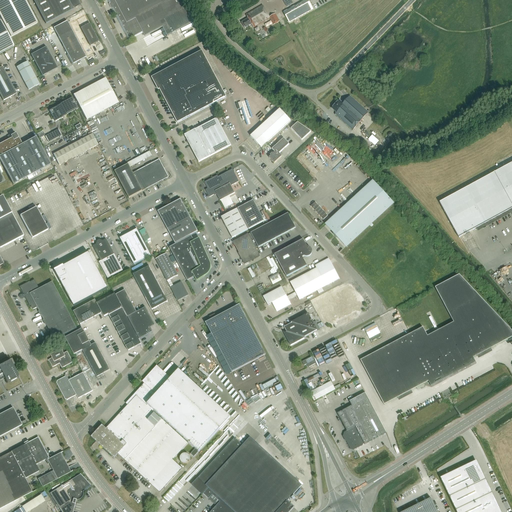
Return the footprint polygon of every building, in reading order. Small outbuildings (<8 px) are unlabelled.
[(0,53),(14,46),(9,38),(10,37),(37,23),(24,0),(0,0),(0,17),(1,20),(0,21),(0,20),(0,53)] [(33,0),(46,24),(73,9),(81,4),(78,0),(33,0)] [(167,36),(194,21),(182,0),(108,0),(129,39),(142,32),(145,36),(163,27),(167,36)] [(305,0),(283,12),(289,23),(302,16),(311,11),(305,0)] [(245,28),(251,24),(253,28),(270,18),(274,25),(280,21),(275,13),(269,17),(262,5),(245,15),(248,19),(241,23),(245,28)] [(85,14),(69,23),(87,56),(94,53),(90,46),(99,41),(89,23),(88,21),(85,14)] [(77,62),(86,57),(68,22),(54,29),(61,43),(69,57),(68,57),(72,65),(78,62),(77,62)] [(42,76),(57,68),(46,47),(31,55),(42,76)] [(202,51),(153,77),(177,123),(226,97),(202,51)] [(27,62),(17,67),(28,90),(39,84),(27,62)] [(2,67),(0,68),(0,94),(3,101),(16,94),(2,67)] [(87,119),(112,106),(113,109),(120,105),(105,78),(74,95),(73,95),(86,120),(87,120),(87,119)] [(334,115),(352,131),(368,113),(350,96),(343,103),(339,100),(338,102),(337,101),(332,107),(333,107),(331,109),(336,113),(334,115)] [(57,107),(49,111),(55,122),(62,118),(62,117),(78,108),(73,98),(72,98),(60,104),(61,105),(59,106),(60,107),(57,108),(57,107)] [(261,148),(291,121),(280,109),(250,136),(261,148)] [(199,162),(231,145),(217,118),(184,135),(199,162)] [(291,129),(298,136),(302,140),(311,132),(298,123),(291,129)] [(62,135),(59,129),(45,136),(48,142),(62,135)] [(50,165),(36,138),(23,145),(17,135),(16,136),(15,134),(11,136),(12,138),(0,144),(0,160),(13,185),(50,165)] [(92,134),(53,154),(59,165),(98,145),(92,134)] [(370,139),(376,145),(381,141),(374,134),(370,139)] [(271,156),(269,158),(274,163),(282,156),(279,153),(289,144),(284,138),(272,149),(275,152),(273,154),(272,153),(270,155),(271,156)] [(129,198),(169,177),(159,159),(133,173),(128,164),(115,171),(129,198)] [(511,208),(511,163),(440,203),(459,238),(511,208)] [(231,186),(239,182),(232,169),(218,177),(217,176),(204,183),(208,189),(205,190),(209,197),(216,194),(220,201),(235,193),(231,186)] [(373,181),(326,225),(346,247),(393,203),(373,181)] [(0,265),(4,263),(0,256),(0,248),(23,236),(11,214),(2,196),(0,197),(0,265)] [(198,232),(180,200),(158,212),(175,244),(198,232)] [(232,238),(248,230),(248,229),(249,229),(264,221),(253,200),(238,208),(238,209),(237,209),(221,217),(232,238)] [(32,238),(48,230),(36,207),(20,216),(32,238)] [(259,256),(255,248),(258,247),(259,248),(296,228),(288,213),(251,233),(251,234),(248,236),(248,235),(247,235),(248,235),(233,242),(243,262),(247,260),(249,264),(248,262),(259,256)] [(400,218),(396,221),(403,228),(406,225),(400,218)] [(396,221),(392,224),(399,232),(403,228),(396,221)] [(392,224),(389,228),(395,235),(399,232),(392,224)] [(406,225),(403,228),(409,236),(413,232),(406,225)] [(389,228),(385,231),(392,239),(395,235),(389,228)] [(403,228),(399,232),(406,239),(409,236),(403,228)] [(134,265),(151,256),(137,229),(120,238),(134,265)] [(385,231),(381,235),(388,242),(392,239),(385,231)] [(399,232),(395,235),(402,243),(406,239),(399,232)] [(381,235),(377,238),(384,245),(388,242),(381,235)] [(395,235),(392,239),(398,246),(402,243),(395,235)] [(191,278),(191,279),(194,277),(196,281),(204,277),(202,273),(209,269),(200,254),(204,252),(202,248),(198,250),(196,245),(200,243),(198,239),(194,241),(193,240),(191,237),(191,236),(170,248),(187,281),(188,281),(188,280),(191,278)] [(377,238),(374,241),(380,249),(384,245),(377,238)] [(303,239),(274,255),(284,272),(283,273),(284,275),(285,275),(286,277),(307,266),(302,257),(304,257),(306,257),(308,257),(310,256),(311,255),(312,253),(312,251),(311,249),(310,248),(309,247),(307,246),(303,239)] [(392,239),(388,242),(395,249),(398,246),(392,239)] [(123,271),(106,240),(102,242),(101,241),(99,241),(97,242),(97,243),(97,244),(93,247),(101,261),(99,262),(108,279),(123,271)] [(374,241),(370,245),(377,252),(380,249),(374,241)] [(388,242),(384,245),(391,253),(395,249),(388,242)] [(424,244),(419,248),(427,257),(432,253),(424,244)] [(370,245),(366,248),(373,255),(377,252),(370,245)] [(384,245),(380,249),(387,256),(391,253),(384,245)] [(366,248),(363,251),(369,259),(373,255),(366,248)] [(419,248),(415,252),(423,261),(427,257),(419,248)] [(380,249),(377,252),(384,259),(387,256),(380,249)] [(363,251),(359,255),(366,262),(369,259),(363,251)] [(377,252),(373,255),(380,263),(384,259),(377,252)] [(415,252),(411,256),(419,265),(423,261),(415,252)] [(74,307),(108,289),(89,253),(55,271),(74,307)] [(432,253),(427,257),(437,268),(441,263),(432,253)] [(171,288),(178,301),(188,295),(181,282),(173,286),(170,280),(178,276),(166,254),(156,259),(171,288)] [(359,255),(355,259),(362,266),(366,262),(359,255)] [(373,255),(369,259),(376,266),(380,263),(373,255)] [(411,256),(406,260),(414,269),(419,265),(411,256)] [(427,257),(423,261),(432,272),(437,268),(427,257)] [(297,295),(300,300),(339,279),(328,259),(315,266),(316,268),(290,282),(295,293),(287,297),(281,287),(263,297),(268,306),(273,303),(277,312),(291,305),(288,300),(297,295)] [(369,259),(366,262),(372,270),(376,266),(369,259)] [(406,260),(402,265),(408,272),(410,273),(414,269),(406,260)] [(423,261),(419,265),(428,276),(432,272),(423,261)] [(366,262),(362,266),(368,273),(372,270),(366,262)] [(402,265),(398,268),(405,275),(408,272),(402,265)] [(419,265),(414,269),(424,280),(428,276),(419,265)] [(152,310),(168,302),(149,266),(133,275),(152,310)] [(398,268),(394,271),(401,279),(405,275),(398,268)] [(414,269),(410,273),(415,279),(419,284),(424,280),(414,269)] [(394,271),(391,275),(397,282),(401,279),(394,271)] [(408,272),(405,275),(411,283),(415,279),(410,273),(408,272)] [(269,278),(273,285),(282,280),(278,273),(269,278)] [(423,327),(361,360),(384,405),(428,382),(431,386),(475,362),(473,358),(511,337),(511,331),(459,275),(435,288),(449,313),(454,322),(427,336),(423,327)] [(391,275),(387,278),(394,285),(397,282),(391,275)] [(405,275),(401,279),(408,286),(411,283),(405,275)] [(387,278),(383,281),(390,289),(394,285),(387,278)] [(401,279),(397,282),(404,289),(408,286),(401,279)] [(37,307),(55,340),(77,328),(52,282),(39,289),(35,280),(21,287),(33,310),(37,307)] [(383,281),(379,285),(386,293),(390,289),(383,281)] [(397,282),(394,285),(400,293),(404,289),(397,282)] [(344,285),(312,301),(323,323),(355,306),(344,285)] [(394,285),(390,289),(397,296),(400,293),(394,285)] [(390,289),(386,293),(393,300),(397,296),(390,289)] [(127,317),(136,312),(125,290),(116,295),(127,317)] [(128,351),(141,344),(122,308),(115,294),(97,303),(95,300),(73,312),(80,325),(102,313),(104,317),(109,314),(109,316),(110,316),(112,319),(111,319),(114,325),(116,328),(119,334),(121,337),(120,337),(128,351)] [(266,355),(239,305),(205,323),(232,373),(266,355)] [(150,328),(155,325),(145,307),(136,312),(127,317),(139,339),(153,332),(150,328)] [(305,337),(317,330),(308,314),(291,323),(284,327),(286,331),(286,333),(283,332),(291,346),(304,339),(305,337)] [(82,329),(65,338),(74,355),(82,350),(91,345),(82,329)] [(35,338),(37,344),(51,337),(48,332),(35,338)] [(82,350),(94,372),(97,377),(110,370),(96,343),(91,345),(82,350)] [(66,365),(73,362),(67,352),(64,353),(63,353),(61,349),(50,355),(52,358),(49,360),(53,368),(60,364),(62,368),(66,366),(66,365)] [(309,367),(316,364),(312,357),(302,362),(304,366),(307,364),(309,367)] [(10,361),(0,366),(0,381),(4,379),(7,384),(19,378),(10,361)] [(150,484),(160,493),(182,469),(173,460),(188,444),(153,412),(154,411),(195,449),(190,454),(194,457),(220,429),(230,417),(179,370),(168,381),(167,383),(153,370),(142,382),(144,383),(138,390),(126,404),(128,405),(105,429),(102,426),(93,437),(114,457),(118,452),(126,459),(124,460),(126,462),(124,464),(129,468),(131,466),(150,484)] [(76,395),(78,399),(82,397),(93,391),(83,373),(69,380),(67,376),(61,379),(62,380),(56,383),(58,387),(59,386),(67,400),(76,395)] [(314,401),(335,390),(331,382),(310,393),(314,401)] [(365,445),(386,433),(365,393),(349,401),(352,406),(337,413),(347,431),(344,433),(343,436),(350,450),(353,450),(363,446),(363,444),(364,444),(365,445)] [(0,436),(22,425),(13,408),(0,414),(0,436)] [(290,417),(297,415),(295,409),(288,412),(290,417)] [(48,459),(49,458),(47,454),(48,454),(47,450),(45,451),(38,438),(28,442),(28,441),(23,443),(24,445),(11,452),(0,457),(0,509),(32,492),(25,479),(39,472),(35,465),(45,460),(48,464),(49,464),(47,460),(48,459)] [(289,511),(294,507),(287,501),(302,485),(250,438),(242,446),(234,438),(192,484),(208,499),(212,495),(220,502),(210,511),(289,511)] [(456,454),(459,459),(469,454),(466,449),(456,454)] [(62,452),(48,459),(47,460),(49,464),(53,471),(38,479),(42,487),(73,471),(72,471),(70,472),(60,453),(63,452),(62,452)] [(179,458),(179,459),(179,460),(180,460),(180,461),(180,462),(181,463),(182,464),(183,464),(184,464),(185,465),(185,464),(186,464),(187,464),(188,464),(188,463),(189,463),(189,462),(190,462),(190,461),(190,460),(190,459),(190,458),(190,457),(189,456),(188,455),(187,454),(186,454),(185,454),(184,454),(183,454),(182,454),(182,455),(181,455),(181,456),(180,456),(180,457),(180,458),(179,458)] [(459,470),(440,478),(456,511),(498,511),(499,511),(478,468),(475,464),(460,471),(459,470)] [(90,485),(80,474),(50,493),(61,511),(72,511),(75,503),(76,500),(77,500),(78,500),(79,500),(80,500),(80,499),(81,499),(81,498),(82,498),(82,497),(83,496),(83,495),(83,494),(83,493),(83,492),(91,487),(91,486),(91,487),(90,486),(90,485)] [(43,494),(24,506),(27,511),(28,511),(47,501),(43,494)] [(437,511),(430,498),(402,511),(437,511)]
